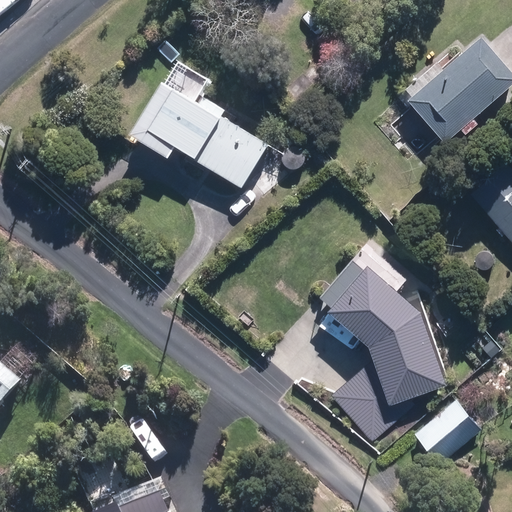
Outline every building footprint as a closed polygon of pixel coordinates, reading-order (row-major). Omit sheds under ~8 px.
[(335,31),(318,47),(332,62),(349,46),(335,31)] [(511,91),(511,62),(490,37),(452,70),(445,62),(413,89),(420,97),(417,100),(453,142),(469,129),(473,135),(486,124),(481,118),(511,91)] [(203,160),(248,188),(275,144),(229,116),(228,116),(182,89),(157,130),(204,158),(203,160)] [(296,124),(284,134),(294,145),(306,135),(296,124)] [(322,165),(332,157),(322,145),(312,153),(322,165)] [(279,158),(254,179),(269,196),(293,174),(279,158)] [(511,164),(477,194),(511,235),(511,164)] [(395,403),(453,384),(430,311),(377,265),(337,311),(377,346),(395,403)] [(0,408),(27,378),(5,358),(0,363),(0,408)] [(419,433),(445,464),(487,429),(461,398),(419,433)] [(128,500),(101,511),(178,511),(168,488),(130,505),(128,500)]
